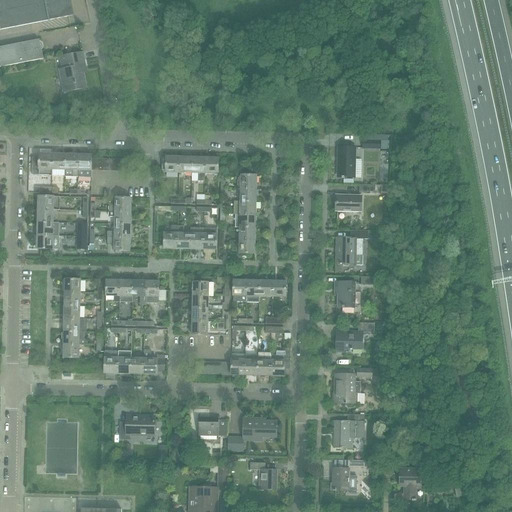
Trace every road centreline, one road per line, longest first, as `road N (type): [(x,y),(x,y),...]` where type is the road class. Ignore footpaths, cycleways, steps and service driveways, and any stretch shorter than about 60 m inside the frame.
road 1 (residential): [(300,400),(306,167),(299,151),(288,144),(147,140)]
road 2 (motorway): [(459,0),(511,262)]
road 3 (residential): [(11,392),(17,133)]
road 4 (residential): [(176,396),(11,392)]
road 5 (residential): [(123,139),(94,0)]
road 6 (residential): [(300,400),(176,396)]
road 7 (residential): [(8,511),(11,392)]
